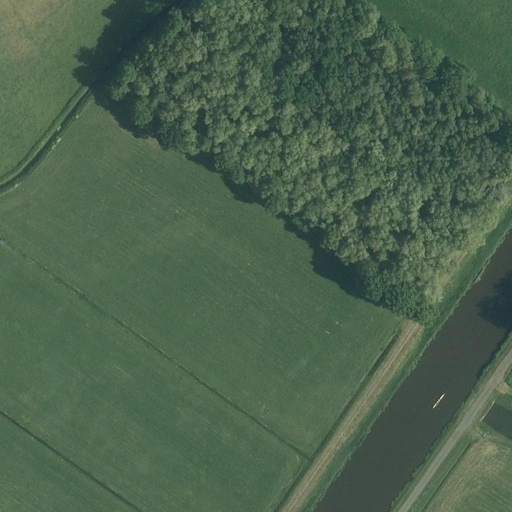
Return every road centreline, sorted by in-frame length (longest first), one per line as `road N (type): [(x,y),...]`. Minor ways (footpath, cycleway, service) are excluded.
road 1 (track): [(511,198),(293,511)]
road 2 (unclassified): [(402,511),(511,354)]
